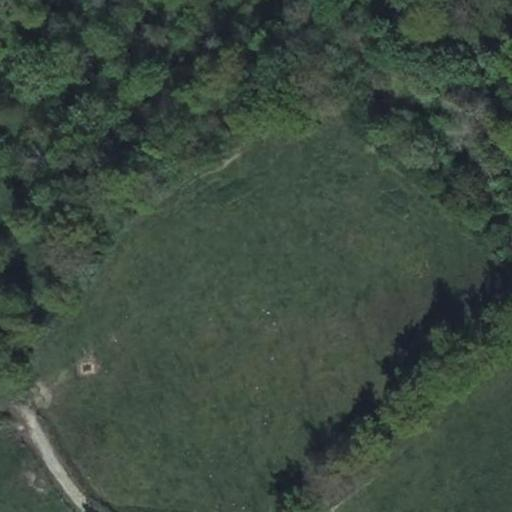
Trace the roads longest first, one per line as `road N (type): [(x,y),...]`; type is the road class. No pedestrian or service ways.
road 1 (track): [(99,511),(0,391)]
road 2 (track): [(392,0),(416,26),(458,44),(511,22)]
